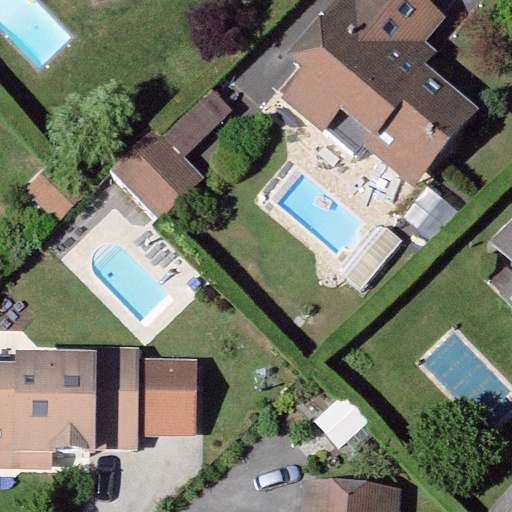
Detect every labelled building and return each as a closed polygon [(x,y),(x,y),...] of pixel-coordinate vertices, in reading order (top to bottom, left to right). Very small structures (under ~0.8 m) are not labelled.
[(318,135),(305,149),(337,175),(349,174),(364,155),(398,184),(425,152),(432,158),(461,123),(460,120),(407,77),(393,66),(408,49),(427,28),(393,0),(349,0),(304,52),(319,65),(305,82),(283,106),(318,135)] [(393,66),(407,77),(421,61),(408,49),(393,66)] [(319,65),(304,52),(289,69),(305,82),(319,65)] [(175,177),(141,212),(153,226),(196,184),(150,134),(142,142),(175,177)] [(106,177),(141,212),(175,177),(142,142),(106,177)] [(425,152),(398,184),(405,191),(432,158),(425,152)] [(51,175),(29,197),(51,218),(73,197),(51,175)] [(511,228),(494,245),(511,264),(511,228)] [(511,294),(502,304),(511,315),(511,294)] [(0,473),(10,459),(53,459),(87,459),(89,450),(126,449),(125,371),(125,362),(84,362),(84,374),(18,374),(19,384),(0,384),(0,473)] [(181,370),(125,371),(126,435),(182,435),(181,370)] [(10,459),(0,473),(0,474),(52,474),(53,459),(10,459)] [(511,511),(511,487),(499,500),(511,511)] [(392,511),(393,504),(318,497),(316,511),(392,511)] [(511,511),(499,500),(488,511),(511,511)]
